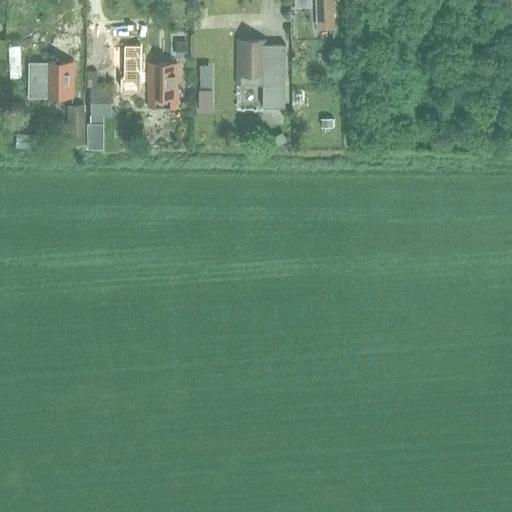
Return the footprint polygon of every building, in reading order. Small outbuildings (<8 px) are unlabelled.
[(332,0),(318,0),(320,27),(333,26),(332,0)] [(242,40),(238,40),(237,84),(263,85),(263,108),(285,108),(286,44),(266,44),(266,40),(262,40),(242,40)] [(187,41),(179,41),(179,55),(187,55),(187,41)] [(122,76),(121,76),(121,90),(142,91),(142,82),(149,82),(149,97),(149,107),(177,107),(177,97),(177,63),(149,63),(149,72),(142,72),(142,44),(132,44),(129,44),(125,44),(124,76),(122,76)] [(45,62),(29,61),(28,95),(45,96),(73,96),(73,62),(45,62)] [(211,76),(200,76),(200,87),(212,87),(211,76)] [(111,87),(90,87),(91,109),(111,109),(111,87)] [(212,90),(199,90),(200,110),(212,110),(212,90)] [(82,144),(83,105),(67,105),(67,144),(82,144)] [(333,119),(320,119),(320,128),(333,128),(333,119)] [(283,131),(272,137),(276,145),(287,140),(283,131)]
